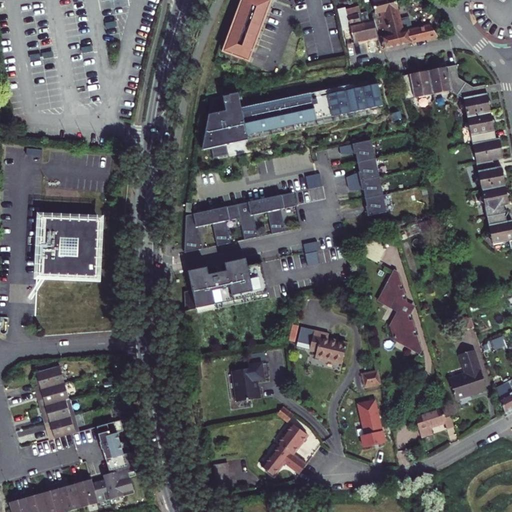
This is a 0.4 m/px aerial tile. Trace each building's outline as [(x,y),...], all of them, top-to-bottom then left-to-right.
[(236,0),(216,52),(243,62),(268,1),(266,0),(236,0)] [(371,27),(373,37),(375,37),(378,48),(431,36),(421,26),(398,31),(394,17),(392,9),(394,8),(391,0),(376,0),(370,2),(375,26),(371,27)] [(349,43),(373,37),(371,27),(368,16),(364,17),(360,2),(341,7),(349,43)] [(456,77),(453,64),(423,70),(428,94),(448,90),(454,95),(463,82),(456,77)] [(423,70),(397,75),(401,98),(428,94),(423,70)] [(318,88),(234,102),(232,94),(207,98),(203,126),(195,142),(205,141),(206,150),(221,148),(219,138),(344,116),(344,110),(377,103),(373,82),(319,92),(318,88)] [(488,116),(481,85),(470,87),(463,82),(454,95),(460,100),(461,105),(456,110),(463,114),(464,120),(488,116)] [(469,144),(494,139),(488,116),(464,120),(466,126),(461,131),(467,134),(469,144)] [(371,157),(367,139),(348,143),(350,153),(351,152),(353,161),(371,157)] [(498,160),(494,139),(469,144),(473,165),(490,162),(498,160)] [(371,157),(353,161),(355,171),(354,171),(356,180),(375,176),(371,157)] [(478,191),(502,187),(498,166),(491,168),(490,162),(473,165),(478,191)] [(379,194),(375,176),(356,180),(358,189),(359,188),(361,198),(379,194)] [(483,216),(499,213),(498,206),(505,205),(502,187),(478,191),(483,216)] [(297,227),(290,191),(262,198),(269,233),(297,227)] [(383,210),(379,194),(361,198),(363,205),(362,205),(364,215),(383,210)] [(269,233),(261,198),(234,205),(241,240),(269,233)] [(241,239),(233,204),(206,211),(213,246),(241,239)] [(206,211),(181,216),(181,253),(213,246),(206,211)] [(501,222),(499,213),(483,216),(488,244),(508,240),(511,239),(508,221),(501,222)] [(99,222),(45,220),(42,271),(97,273),(99,222)] [(367,239),(360,251),(378,260),(384,248),(380,234),(367,239)] [(378,260),(360,251),(358,255),(376,264),(378,260)] [(204,267),(185,271),(189,290),(181,292),(182,312),(266,293),(259,264),(245,267),(243,259),(222,263),(224,272),(206,276),(204,267)] [(405,306),(395,274),(392,272),(378,300),(398,310),(390,325),(394,338),(417,353),(419,350),(407,312),(405,311),(404,308),(405,306)] [(327,339),(328,334),(312,331),(308,350),(315,352),(314,357),(341,363),(345,342),(327,339)] [(487,390),(473,350),(459,355),(463,367),(465,367),(467,373),(449,379),(456,400),(487,390)] [(30,386),(59,377),(54,360),(51,361),(49,355),(29,361),(33,378),(29,379),(30,386)] [(259,379),(256,364),(238,367),(239,370),(222,372),(226,403),(250,399),(248,389),(247,388),(246,388),(245,381),(259,379)] [(361,386),(376,383),(373,370),(358,374),(361,386)] [(64,394),(59,377),(30,386),(35,402),(64,394)] [(511,408),(511,380),(511,379),(495,388),(504,413),(511,408)] [(69,410),(64,394),(35,402),(40,418),(69,410)] [(375,400),(357,404),(364,435),(360,436),(363,448),(385,443),(375,400)] [(283,407),(278,414),(288,421),(293,413),(283,407)] [(440,409),(414,417),(420,437),(432,433),(430,426),(444,421),(440,409)] [(73,426),(69,410),(40,418),(44,435),(67,428),(73,426)] [(444,418),(448,429),(455,426),(452,415),(444,418)] [(97,474),(86,477),(91,496),(129,485),(108,417),(67,428),(72,444),(94,438),(103,468),(96,469),(97,474)] [(292,421),(260,464),(273,473),(283,460),(300,473),(307,463),(294,454),(309,434),(292,421)] [(229,463),(214,466),(218,490),(232,488),(229,463)] [(91,496),(86,477),(84,473),(76,476),(74,471),(67,472),(68,478),(75,501),(91,496)] [(75,501),(68,478),(59,480),(58,475),(51,477),(59,506),(75,501)] [(43,510),(59,506),(51,477),(44,479),(46,484),(36,487),(43,510)] [(37,511),(43,510),(36,487),(27,490),(25,485),(19,486),(26,511),(37,511)] [(8,511),(26,511),(19,486),(12,488),(13,494),(4,497),(8,511)]
